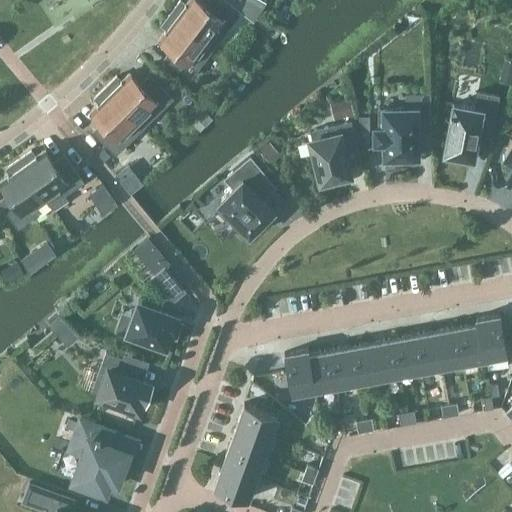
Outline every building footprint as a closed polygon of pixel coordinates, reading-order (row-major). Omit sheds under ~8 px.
[(219,0),(215,0),(209,9),(197,0),(187,0),(185,4),(180,0),(171,12),(215,45),(238,14),(219,0)] [(263,0),(242,0),(258,10),(264,0),(263,0)] [(191,77),(215,45),(171,12),(162,24),(167,28),(160,36),(178,50),(169,60),(191,77)] [(511,73),(502,71),(499,81),(509,84),(511,74),(511,73)] [(154,79),(144,88),(128,73),(121,80),(116,76),(105,86),(144,126),(172,98),(154,79)] [(107,125),(89,143),(109,166),(147,128),(144,126),(105,86),(94,97),(99,102),(91,109),(107,125)] [(476,108),(453,105),(444,152),(449,153),(448,157),(468,160),(469,156),(473,157),(476,141),(490,144),(499,95),(479,92),(476,108)] [(403,155),(417,155),(417,140),(431,140),(430,95),(412,96),(412,104),(383,106),(383,123),(374,123),(375,140),(384,140),(385,162),(403,162),(403,155)] [(330,104),(333,120),(352,115),(348,100),(330,104)] [(357,117),(361,135),(368,135),(368,117),(357,117)] [(350,121),(311,131),(313,139),(311,139),(321,181),(333,178),(334,181),(348,177),(347,174),(350,173),(343,148),(357,145),(350,121)] [(511,141),(503,156),(511,161),(511,141)] [(259,151),(267,161),(275,154),(266,144),(259,151)] [(67,159),(56,167),(43,149),(35,155),(31,150),(18,159),(50,204),(83,181),(67,159)] [(223,178),(233,187),(217,203),(249,235),(275,210),(257,192),(270,178),(250,155),(223,178)] [(49,204),(50,204),(18,159),(6,168),(10,173),(1,179),(14,197),(2,205),(18,227),(37,213),(32,206),(44,197),(49,204)] [(115,175),(120,181),(130,194),(143,183),(128,165),(115,175)] [(98,217),(113,207),(99,187),(84,198),(98,217)] [(138,301),(128,332),(141,336),(140,339),(155,345),(156,342),(165,345),(171,329),(175,331),(179,319),(175,318),(176,315),(166,311),(169,302),(185,290),(165,265),(169,262),(147,236),(134,247),(155,273),(150,277),(163,295),(159,309),(138,301)] [(21,257),(30,272),(42,264),(32,250),(21,257)] [(18,261),(9,266),(16,277),(25,272),(18,261)] [(346,302),(367,300),(365,275),(344,276),(346,302)] [(338,304),(337,277),(312,277),(313,304),(338,304)] [(477,322),(478,322),(485,357),(507,353),(499,313),(476,317),(477,322)] [(59,316),(50,323),(59,334),(68,326),(59,316)] [(478,322),(477,322),(457,325),(463,361),(485,357),(478,322)] [(457,325),(435,329),(442,365),(463,361),(457,325)] [(435,329),(414,333),(421,369),(442,365),(435,329)] [(414,333),(393,337),(399,373),(421,369),(414,333)] [(393,337),(372,341),(378,377),(399,373),(393,337)] [(372,341),(350,345),(357,380),(378,377),(372,341)] [(350,345),(329,349),(336,384),(357,380),(350,345)] [(308,348),(284,352),(292,392),(314,388),(308,352),(309,352),(308,348)] [(329,349),(309,352),(308,352),(314,388),(336,384),(329,349)] [(106,352),(93,390),(98,392),(97,395),(108,399),(107,403),(122,408),(124,404),(140,409),(143,400),(145,401),(152,382),(125,373),(130,360),(106,352)] [(497,382),(489,384),(491,396),(499,394),(497,382)] [(491,396),(483,397),(485,409),(493,407),(491,396)] [(457,402),(449,403),(451,415),(459,414),(457,402)] [(278,415),(244,403),(236,424),(270,436),(278,415)] [(449,403),(441,405),(443,417),(451,415),(449,403)] [(414,410),(406,411),(408,423),(416,421),(414,410)] [(406,411),(398,413),(400,424),(408,423),(406,411)] [(305,423),(310,429),(319,420),(314,414),(305,423)] [(372,417),(364,419),(366,431),(374,429),(372,417)] [(364,419),(356,420),(358,432),(366,431),(364,419)] [(313,431),(316,434),(325,426),(322,423),(319,420),(310,429),(313,431)] [(123,450),(128,437),(81,421),(73,444),(85,449),(78,467),(84,469),(80,481),(105,490),(109,478),(117,481),(127,451),(123,450)] [(270,436),(236,424),(229,445),(263,457),(270,436)] [(325,426),(316,434),(322,440),(330,432),(325,426)] [(263,457),(229,445),(222,465),(256,477),(263,457)] [(374,482),(385,481),(383,457),(372,457),(374,482)] [(307,464),(304,471),(316,475),(318,468),(307,464)] [(256,477),(222,465),(214,486),(248,499),(256,477)] [(304,471),(302,479),(313,483),(316,475),(304,471)] [(27,481),(21,499),(53,511),(52,511),(78,511),(70,509),(75,497),(27,481)]
